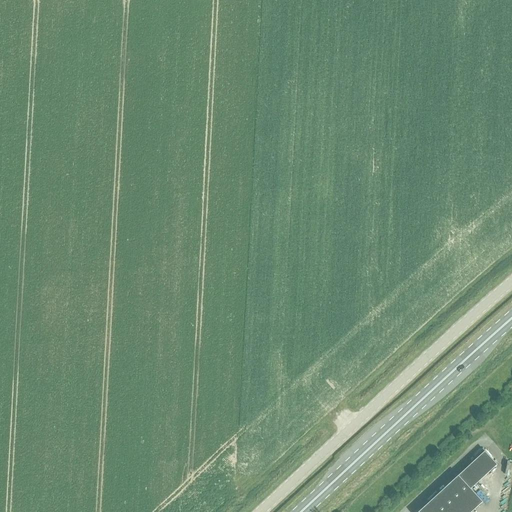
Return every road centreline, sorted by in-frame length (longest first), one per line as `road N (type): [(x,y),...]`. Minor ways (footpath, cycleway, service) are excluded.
road 1 (tertiary): [(259,511),(511,281)]
road 2 (primary): [(511,318),(300,511)]
